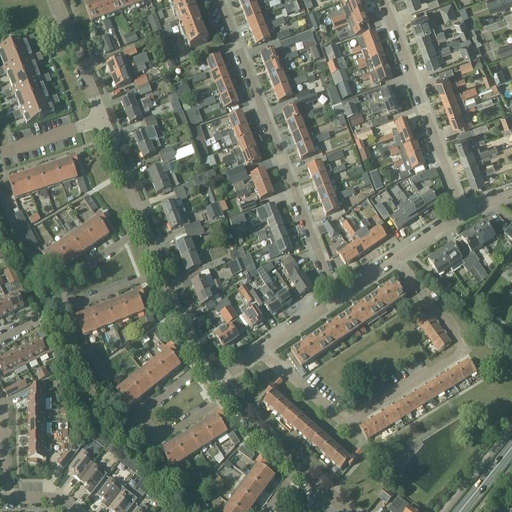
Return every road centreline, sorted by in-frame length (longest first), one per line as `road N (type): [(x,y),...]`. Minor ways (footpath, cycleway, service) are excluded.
road 1 (residential): [(258,350),(339,421),(456,356),(461,343),(396,258)]
road 2 (residential): [(221,0),(339,296)]
road 3 (residential): [(384,0),(464,213)]
road 4 (residential): [(166,269),(76,303),(64,287),(71,272),(147,223)]
road 5 (residential): [(229,395),(166,434),(146,428),(141,414),(208,361)]
road 6 (residential): [(317,511),(306,474),(229,395)]
road 7 (residential): [(103,118),(51,0)]
